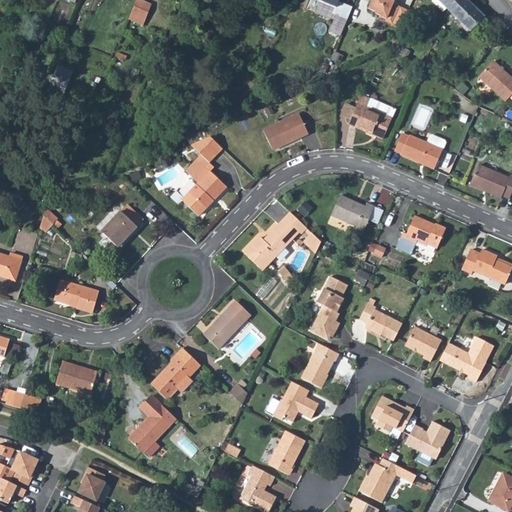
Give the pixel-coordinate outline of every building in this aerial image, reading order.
[(138,0),(134,12),(140,15),(142,10),(151,13),(155,0),(138,0)] [(391,0),(367,0),(364,6),(372,10),(371,11),(376,13),(376,15),(382,18),(382,20),(396,26),(404,9),(390,2),(391,0)] [(446,0),(457,12),(469,0),(446,0)] [(473,0),(469,0),(457,12),(469,28),(474,35),(481,29),(489,22),(482,14),(484,13),(473,0)] [(483,72),(508,97),(511,93),(511,71),(497,57),(483,72)] [(47,91),(63,98),(75,69),(59,63),(47,91)] [(361,100),(355,112),(353,117),(387,132),(401,103),(366,88),(361,100)] [(350,110),(355,112),(361,100),(351,95),(348,102),(353,104),(350,110)] [(297,114),(262,131),(271,150),(305,132),(297,114)] [(431,134),(413,126),(413,128),(405,124),(397,144),(404,148),(403,149),(423,158),(425,156),(437,161),(446,140),(449,134),(448,132),(436,126),(433,127),(431,134)] [(217,134),(197,140),(204,147),(212,154),(224,141),(217,134)] [(204,147),(193,159),(200,165),(212,154),(204,147)] [(200,165),(193,159),(188,163),(201,175),(185,193),(201,208),(216,192),(215,191),(222,184),(223,185),(230,178),(214,163),(217,159),(212,154),(200,165)] [(481,160),(474,177),(489,184),(488,187),(504,194),(505,191),(511,194),(511,172),(511,174),(481,160)] [(357,223),(362,225),(373,200),(369,198),(367,201),(341,189),(333,209),(358,221),(357,223)] [(123,201),(138,215),(145,209),(129,194),(123,201)] [(306,214),(313,206),(306,200),(299,208),(306,214)] [(373,200),(362,225),(365,227),(376,201),(373,200)] [(50,201),(48,208),(57,218),(62,213),(50,201)] [(112,202),(98,216),(119,236),(138,215),(123,201),(117,207),(112,202)] [(48,208),(44,220),(50,225),(57,218),(48,208)] [(258,236),(242,253),(260,270),(302,225),(288,211),(262,239),(258,236)] [(414,254),(419,243),(421,237),(440,245),(448,226),(438,221),(436,223),(416,215),(409,232),(406,231),(399,247),(414,254)] [(309,231),(301,240),(313,253),(319,241),(309,231)] [(421,237),(419,243),(437,251),(440,245),(421,237)] [(383,257),(387,247),(377,243),(374,253),(383,257)] [(474,245),(465,266),(475,270),(477,267),(508,280),(511,271),(511,260),(499,256),(500,252),(486,246),(484,250),(474,245)] [(0,258),(0,281),(16,286),(24,261),(12,257),(10,261),(0,258)] [(284,281),(290,276),(281,266),(275,271),(284,281)] [(326,299),(313,325),(329,333),(331,329),(335,331),(342,317),(338,315),(335,314),(339,306),(347,291),(345,290),(351,278),(334,268),(320,296),(326,299)] [(365,284),(370,273),(360,268),(355,279),(365,284)] [(61,283),(55,302),(78,309),(77,312),(92,316),(99,295),(61,283)] [(231,299),(200,333),(216,348),(247,314),(231,299)] [(372,331),(392,341),(401,324),(373,310),(375,307),(367,304),(358,320),(366,324),(364,328),(371,332),(372,331)] [(0,327),(0,346),(5,348),(10,331),(0,327)] [(414,327),(405,346),(424,356),(423,357),(431,361),(441,340),(414,327)] [(200,353),(181,335),(169,349),(171,350),(154,367),(171,383),(177,377),(180,380),(192,368),(188,365),(200,353)] [(342,348),(322,338),(304,373),(325,383),(331,369),(330,369),(337,355),(338,356),(342,348)] [(446,344),(437,361),(466,376),(465,378),(474,382),(483,363),(483,362),(491,347),(473,338),(466,354),(446,344)] [(64,353),(58,375),(93,386),(99,363),(64,353)] [(309,392),(312,385),(295,377),(286,395),(285,394),(276,411),(286,415),(287,413),(296,417),(302,407),(315,413),(322,399),(309,392)] [(237,384),(228,393),(241,404),(246,393),(237,384)] [(9,398),(8,400),(22,405),(26,390),(12,386),(7,385),(4,397),(9,398)] [(26,390),(22,405),(37,409),(41,395),(26,390)] [(151,456),(161,446),(157,441),(178,419),(153,394),(142,406),(151,416),(130,436),(151,456)] [(400,432),(412,408),(404,405),(403,407),(380,395),(370,416),(377,420),(374,425),(388,432),(391,426),(400,432)] [(412,423),(403,441),(420,450),(416,458),(429,465),(433,457),(448,428),(430,419),(423,432),(419,430),(421,427),(412,423)] [(99,427),(97,435),(104,438),(106,429),(99,427)] [(304,441),(284,431),(267,465),(287,475),(295,458),(294,458),(296,453),(298,454),(304,441)] [(233,441),(230,448),(243,455),(246,447),(233,441)] [(11,478),(28,486),(34,474),(32,473),(38,460),(20,452),(12,470),(15,471),(11,478)] [(418,478),(422,470),(406,462),(394,456),(389,453),(385,460),(379,473),(375,471),(373,470),(365,486),(388,498),(402,470),(418,478)] [(385,460),(381,458),(375,471),(379,473),(385,460)] [(273,476),(251,465),(246,474),(249,476),(238,499),(254,507),(254,506),(266,511),(275,496),(262,490),(265,484),(269,485),(273,476)] [(85,480),(79,492),(96,501),(105,483),(102,482),(105,475),(88,467),(83,479),(85,480)] [(511,471),(505,468),(491,495),(511,505),(511,504),(511,471)] [(23,497),(26,490),(1,478),(0,479),(0,499),(9,504),(14,493),(23,497)] [(183,489),(199,495),(201,489),(185,483),(183,489)] [(382,511),(385,505),(361,493),(357,502),(360,504),(356,511),(382,511)] [(98,511),(100,508),(75,496),(71,503),(80,507),(78,511),(98,511)]
